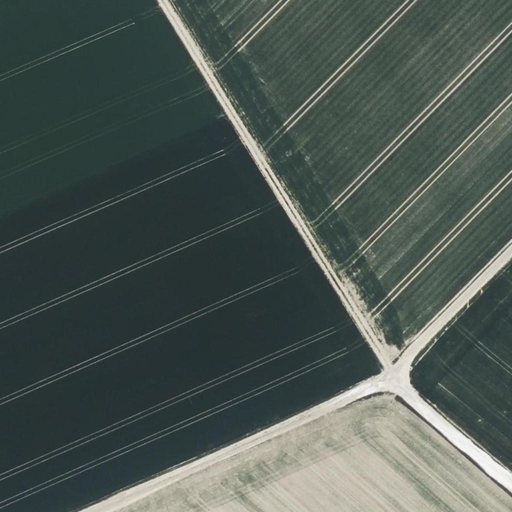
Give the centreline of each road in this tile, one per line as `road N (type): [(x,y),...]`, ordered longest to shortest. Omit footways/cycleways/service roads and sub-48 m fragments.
road 1 (track): [(511,480),(392,377),(160,0)]
road 2 (track): [(511,256),(392,377),(88,511)]
